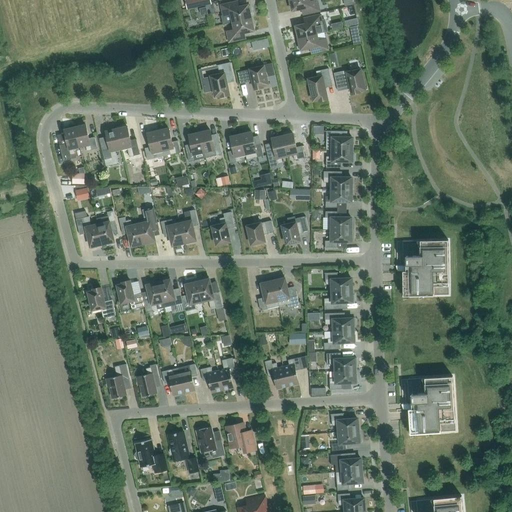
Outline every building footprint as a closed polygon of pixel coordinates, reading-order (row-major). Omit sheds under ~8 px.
[(185,0),(187,10),(207,5),(205,0),(185,0)] [(310,2),(309,0),(290,0),(292,11),(305,8),(307,14),(320,11),(318,0),(310,2)] [(223,24),(233,22),(251,18),(250,13),(252,12),(250,6),(249,6),(248,5),(235,8),(234,2),(221,5),(223,16),(221,16),(223,24)] [(208,14),(207,7),(199,8),(201,16),(208,14)] [(296,26),(298,38),(317,34),(328,32),(325,19),(323,20),(321,15),(308,18),(309,24),(296,26)] [(251,18),(233,22),(235,30),(227,32),(229,42),(242,39),(241,33),(254,31),(251,18)] [(358,26),(350,27),(352,38),(360,36),(358,26)] [(317,34),(298,38),(299,42),(298,43),(299,49),(301,49),(301,50),(314,47),(315,53),(329,50),(326,39),(318,41),(317,34)] [(268,39),(260,41),(262,49),(269,47),(268,39)] [(230,55),(228,48),(221,50),(223,56),(230,55)] [(211,78),(202,80),(205,92),(214,90),(215,96),(221,95),(221,97),(229,95),(226,80),(234,78),(230,62),(218,65),(220,74),(211,76),(211,78)] [(264,66),(238,72),(240,84),(253,81),(255,89),(263,88),(263,86),(268,85),(267,78),(267,77),(274,75),(275,77),(273,64),(272,64),(272,66),(264,68),(264,66)] [(309,79),(314,101),(319,100),(319,102),(328,100),(324,84),(332,82),(329,68),(316,71),(318,77),(309,79)] [(334,73),(338,89),(350,86),(352,94),(360,93),(360,91),(365,90),(361,69),(348,72),(347,70),(334,73)] [(78,127),(75,128),(80,147),(86,145),(87,151),(98,149),(95,137),(89,138),(86,125),(84,126),(84,124),(77,125),(78,127)] [(117,129),(122,150),(128,149),(129,157),(140,154),(137,139),(131,140),(128,127),(117,129)] [(74,148),(80,147),(75,128),(65,130),(68,143),(60,145),(64,161),(76,158),(74,148)] [(122,150),(117,129),(115,130),(114,128),(108,130),(108,131),(106,132),(109,145),(101,147),(106,166),(119,163),(115,150),(121,149),(121,151),(122,150)] [(169,129),(158,131),(163,150),(163,152),(164,156),(170,155),(181,152),(178,140),(172,142),(169,129)] [(202,132),(200,133),(206,158),(212,157),(222,154),(220,142),(214,144),(211,130),(209,131),(208,129),(202,131),(202,132)] [(151,147),(145,148),(148,160),(158,157),(164,156),(163,152),(163,150),(158,131),(148,134),(151,147)] [(332,150),(332,149),(353,150),(353,138),(339,137),(339,132),(339,131),(326,131),(326,132),(327,132),(326,150),(332,150)] [(241,135),(247,160),(264,156),(261,144),(255,145),(252,132),(241,135)] [(192,149),(186,150),(189,162),(200,159),(206,158),(200,133),(189,135),(192,149)] [(283,136),(288,157),(288,155),(293,154),(294,160),(305,157),(302,146),(297,147),(293,134),(283,136)] [(247,160),(241,135),(231,137),(234,150),(228,152),(231,163),(241,161),(240,157),(246,156),(247,160)] [(271,170),(279,168),(284,167),(282,159),(288,157),(283,136),(272,139),(275,152),(267,154),(271,170)] [(332,149),(332,150),(332,156),(326,156),(326,167),(338,167),(338,162),(354,162),(355,155),(353,155),(353,150),(332,149)] [(133,171),(143,169),(140,157),(131,158),(133,171)] [(332,182),(332,189),(352,190),(352,178),(338,177),(338,171),(324,171),(324,182),(332,182)] [(253,182),(254,189),(273,184),(270,173),(260,176),(261,180),(253,182)] [(73,176),(73,184),(85,184),(85,176),(73,176)] [(221,178),(223,186),(230,184),(228,176),(221,178)] [(76,191),(77,198),(89,196),(87,188),(76,191)] [(96,191),(98,197),(110,194),(109,188),(96,191)] [(120,188),(112,189),(113,196),(121,194),(120,188)] [(352,202),(352,190),(332,189),(332,196),(326,196),(326,207),(338,207),(338,201),(352,202)] [(266,190),(255,190),(254,200),(266,200),(266,190)] [(278,199),(276,190),(268,192),(271,201),(278,199)] [(310,190),(296,190),(296,199),(296,200),(310,201),(310,190)] [(158,226),(153,207),(142,210),(145,222),(139,224),(144,244),(155,241),(152,227),(158,226)] [(184,212),(186,219),(179,221),(180,223),(184,243),(196,240),(193,227),(199,225),(195,210),(184,212)] [(98,224),(102,244),(108,243),(108,245),(115,243),(111,228),(117,226),(113,211),(107,212),(108,216),(103,217),(105,223),(98,224)] [(332,230),(332,229),(352,230),(352,218),(338,217),(338,211),(326,211),(326,218),(329,218),(329,230),(332,230)] [(217,245),(230,242),(227,229),(235,227),(232,212),(224,214),(224,217),(220,219),(221,224),(212,226),(217,245)] [(97,245),(102,244),(98,224),(91,226),(89,216),(76,219),(80,235),(88,233),(91,249),(98,247),(97,245)] [(309,232),(306,216),(295,219),(295,217),(287,218),(289,224),(282,226),(287,244),(292,243),(293,245),(299,243),(299,241),(300,241),(299,233),(302,233),(309,232)] [(132,246),(144,244),(139,224),(132,226),(131,220),(126,221),(125,217),(119,218),(123,234),(129,233),(132,246)] [(179,221),(173,222),(172,219),(161,222),(164,233),(170,232),(173,246),(184,243),(179,221)] [(247,226),(252,245),(265,241),(264,235),(274,232),(272,221),(247,226)] [(332,229),(332,230),(331,241),(325,241),(325,247),(325,248),(338,248),(338,247),(337,247),(337,241),(352,242),(352,230),(332,229)] [(421,240),(403,241),(403,261),(406,261),(406,271),(403,271),(403,274),(403,282),(404,296),(435,295),(449,295),(449,283),(448,240),(421,240)] [(332,291),(352,290),(352,278),(338,279),(337,273),(338,273),(338,272),(325,273),(325,274),(326,284),(332,284),(332,291)] [(279,280),(273,281),(279,306),(287,305),(288,308),(300,306),(296,290),(288,292),(285,276),(278,278),(279,280)] [(203,281),(198,282),(202,301),(209,300),(211,310),(223,307),(219,291),(213,293),(209,277),(203,279),(203,281)] [(183,303),(182,300),(180,292),(174,293),(170,278),(164,279),(164,281),(159,282),(163,302),(170,300),(171,306),(183,303)] [(132,309),(145,306),(143,300),(143,301),(141,293),(134,295),(130,280),(122,282),(123,284),(117,285),(121,304),(130,302),(132,309)] [(279,306),(273,281),(268,282),(267,280),(261,282),(265,297),(258,299),(261,311),(279,306)] [(189,298),(182,300),(183,303),(185,312),(197,309),(196,303),(202,301),(198,282),(192,283),(192,281),(186,283),(189,298)] [(165,308),(163,302),(159,282),(153,284),(153,282),(147,283),(150,299),(143,300),(145,306),(146,312),(165,308)] [(88,292),(92,310),(101,308),(103,318),(116,315),(112,300),(105,301),(101,287),(93,289),(94,291),(88,292)] [(352,290),(332,291),(330,291),(330,298),(324,298),(325,309),(339,309),(339,303),(355,302),(354,295),(352,295),(352,290)] [(334,331),(354,330),(354,325),(356,325),(355,318),(339,319),(339,313),(325,313),(326,324),(331,324),(332,331),(334,331)] [(150,334),(147,326),(137,328),(139,337),(150,334)] [(176,326),(169,327),(172,336),(178,334),(176,326)] [(121,336),(119,328),(111,329),(112,338),(121,336)] [(354,330),(334,331),(334,338),(328,338),(328,343),(324,343),(325,349),(341,349),(340,343),(354,342),(354,330)] [(124,348),(122,339),(116,340),(117,349),(124,348)] [(335,364),(335,371),(356,370),(355,365),(357,365),(357,358),(341,359),(341,353),(327,353),(327,364),(335,364)] [(224,370),(219,371),(223,390),(234,387),(231,375),(236,373),(233,358),(222,360),(224,370)] [(302,369),(299,358),(288,360),(290,366),(284,367),(288,386),(299,383),(296,371),(302,369)] [(288,386),(284,367),(278,369),(277,363),(272,364),(271,360),(265,361),(269,377),(274,376),(277,388),(288,386)] [(117,376),(106,379),(108,387),(110,386),(113,398),(126,395),(123,381),(130,379),(127,364),(115,366),(117,376)] [(140,384),(143,396),(157,393),(154,379),(159,378),(156,364),(150,365),(151,367),(146,368),(147,374),(137,377),(139,385),(140,384)] [(179,368),(184,392),(195,390),(192,377),(198,375),(195,364),(179,368)] [(212,392),(223,390),(219,371),(213,373),(211,367),(201,369),(203,381),(209,380),(212,392)] [(184,392),(179,368),(162,372),(165,383),(171,382),(174,395),(184,392)] [(356,370),(335,371),(336,378),(330,378),(330,389),(330,390),(343,389),(342,389),(342,383),(356,382),(356,370)] [(425,378),(407,379),(408,399),(409,399),(412,399),(412,409),(409,409),(409,412),(410,420),(411,434),(441,432),(456,431),(456,419),(453,376),(425,378)] [(338,426),(339,433),(359,431),(358,419),(344,420),(343,414),(344,414),(331,415),(332,426),(338,426)] [(252,431),(246,432),(244,424),(227,428),(231,447),(245,444),(247,451),(256,449),(252,431)] [(215,441),(212,427),(197,431),(201,452),(211,450),(213,458),(225,455),(222,440),(215,441)] [(359,431),(339,433),(340,444),(332,445),(332,451),(346,450),(346,444),(360,443),(359,431)] [(175,434),(168,435),(171,448),(170,450),(171,454),(173,455),(173,457),(174,461),(190,457),(189,453),(184,432),(177,433),(175,433),(175,434)] [(152,439),(135,443),(137,452),(136,452),(135,454),(136,458),(138,460),(139,459),(141,468),(154,465),(156,473),(168,470),(164,453),(156,455),(152,439)] [(335,454),(331,455),(332,465),(336,464),(336,472),(362,470),(361,458),(356,459),(347,459),(347,453),(335,454)] [(187,460),(190,473),(199,470),(196,458),(187,460)] [(363,482),(362,470),(336,472),(338,490),(350,489),(349,483),(363,482)] [(262,478),(261,471),(254,472),(256,479),(262,478)] [(221,473),(221,482),(231,481),(230,473),(221,473)] [(345,505),(345,511),(365,510),(364,498),(350,499),(350,493),(338,494),(339,505),(345,505)] [(240,511),(239,511),(268,511),(264,496),(247,500),(250,509),(240,511)] [(315,496),(303,497),(303,504),(315,503),(315,496)] [(434,499),(416,500),(417,511),(463,511),(462,496),(434,499)] [(186,511),(184,503),(169,506),(170,511),(186,511)]
